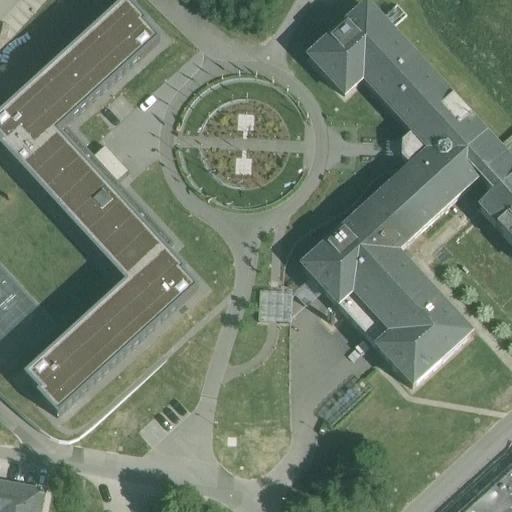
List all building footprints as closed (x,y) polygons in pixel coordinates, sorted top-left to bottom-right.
[(511,0),(444,0),(423,20),(511,122),(511,0)] [(147,27),(126,4),(0,119),(0,268),(56,328),(12,369),(57,424),(200,291),(61,138),(159,45),(144,29),(147,27)] [(403,184),(303,271),(412,392),(470,340),(396,258),(479,182),(494,199),(480,212),(511,247),(511,168),(470,123),(471,122),(452,101),(451,102),(367,9),(309,61),(345,101),(363,84),(412,138),(402,148),(402,156),(401,163),(400,164),(399,179),(403,184)] [(275,296),(260,296),(259,326),(274,327),(291,328),(292,298),(275,296)] [(39,511),(43,493),(0,485),(0,511),(39,511)]
